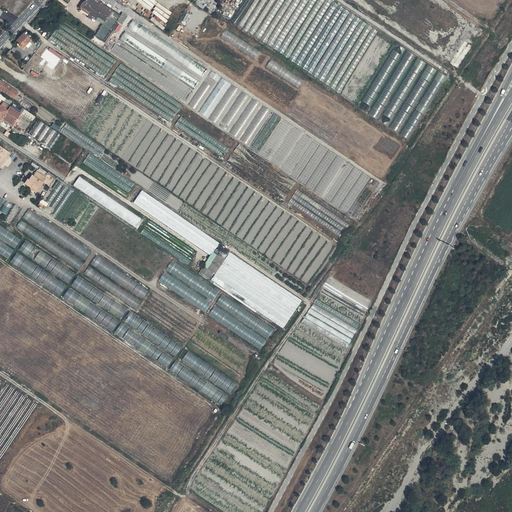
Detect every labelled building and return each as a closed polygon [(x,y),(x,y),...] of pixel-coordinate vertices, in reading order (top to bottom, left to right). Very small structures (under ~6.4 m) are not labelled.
[(96,36),(103,41),(106,37),(112,28),(120,16),(95,0),(85,0),(84,3),(85,4),(82,9),(89,13),(88,15),(98,21),(99,20),(104,23),(102,27),(103,28),(102,30),(100,29),(96,36)] [(121,17),(117,23),(122,27),(128,17),(123,14),(121,17)] [(117,23),(121,17),(120,16),(112,28),(113,29),(117,23)] [(133,20),(128,29),(150,43),(151,42),(158,47),(160,45),(163,47),(166,41),(133,20)] [(128,31),(119,45),(172,81),(181,67),(128,31)] [(21,52),(31,42),(24,34),(14,45),(21,52)] [(395,43),(361,108),(368,111),(402,47),(395,43)] [(119,45),(114,54),(166,89),(172,81),(119,45)] [(406,50),(371,115),(377,117),(386,100),(388,101),(413,54),(406,50)] [(114,54),(107,64),(160,99),(166,89),(114,54)] [(201,77),(207,68),(196,61),(190,70),(201,77)] [(413,64),(382,121),(388,125),(419,67),(413,64)] [(427,64),(393,128),(399,131),(409,113),(408,112),(412,104),(414,105),(425,83),(428,85),(436,69),(427,64)] [(243,109),(181,67),(172,81),(236,123),(245,110),(243,109)] [(438,71),(402,135),(410,139),(446,75),(438,71)] [(19,99),(16,96),(17,94),(0,81),(0,91),(17,102),(19,99)] [(172,81),(166,89),(230,132),(236,123),(172,81)] [(166,89),(160,99),(223,142),(230,132),(166,89)] [(0,118),(1,120),(9,109),(2,104),(0,106),(0,118)] [(19,116),(9,109),(1,120),(12,127),(20,116),(19,116)] [(309,153),(245,110),(236,123),(299,166),(309,153)] [(15,127),(19,130),(26,121),(22,118),(21,118),(15,127)] [(0,122),(10,130),(12,127),(1,120),(0,121),(0,122)] [(26,121),(19,130),(23,133),(30,124),(26,121)] [(105,149),(67,123),(65,127),(103,153),(105,149)] [(230,132),(293,175),(299,166),(236,123),(230,132)] [(50,153),(58,142),(34,125),(26,137),(43,149),(50,153)] [(102,153),(64,127),(62,131),(100,157),(102,153)] [(293,175),(230,132),(223,142),(287,185),(293,175)] [(26,137),(49,154),(50,153),(43,149),(26,137)] [(0,145),(0,169),(11,153),(0,145)] [(135,183),(90,153),(87,157),(132,187),(135,183)] [(132,188),(87,158),(84,162),(129,192),(132,188)] [(46,179),(46,178),(48,175),(39,168),(36,172),(46,179)] [(43,183),(46,179),(36,172),(33,177),(32,176),(29,181),(27,179),(24,184),(30,189),(31,187),(37,191),(43,183)] [(142,218),(80,177),(75,185),(136,227),(142,218)] [(46,178),(46,179),(43,183),(48,187),(52,182),(46,178)] [(51,203),(64,184),(60,181),(47,200),(51,203)] [(54,208),(69,187),(65,184),(51,206),(54,208)] [(57,216),(74,191),(70,188),(53,214),(57,216)] [(220,243),(143,190),(135,202),(211,255),(220,243)] [(7,201),(1,211),(7,214),(12,205),(7,201)] [(91,251),(30,209),(25,217),(85,259),(91,251)] [(83,263),(23,220),(18,227),(78,269),(83,263)] [(21,238),(0,224),(0,236),(15,247),(21,238)] [(194,256),(148,225),(145,228),(192,260),(194,256)] [(191,260),(144,229),(142,232),(188,264),(191,260)] [(14,250),(0,240),(0,252),(9,258),(14,250)] [(74,273),(26,241),(21,250),(69,282),(74,273)] [(214,252),(205,266),(214,272),(217,274),(226,260),(214,252)] [(217,274),(212,280),(284,328),(302,300),(231,252),(226,260),(217,274)] [(65,285),(18,253),(12,261),(60,293),(65,285)] [(97,255),(92,262),(144,297),(148,290),(97,255)] [(219,292),(173,261),(167,269),(213,300),(219,292)] [(90,266),(85,273),(136,308),(141,301),(90,266)] [(205,266),(200,273),(209,279),(214,272),(205,266)] [(212,303),(166,272),(160,280),(206,312),(212,303)] [(128,310),(79,276),(73,285),(122,318),(128,310)] [(119,321),(70,288),(64,297),(113,330),(119,321)] [(273,330),(223,295),(217,303),(268,338),(273,330)] [(360,324),(317,298),(315,302),(358,328),(360,324)] [(358,329),(314,303),(312,307),(356,333),(358,329)] [(266,340),(216,306),(210,314),(260,349),(266,340)] [(355,334),(311,308),(309,312),(353,338),(355,334)] [(182,346),(131,312),(126,320),(176,354),(182,346)] [(352,339),(308,313),(306,317),(350,343),(352,339)] [(349,344),(305,318),(302,321),(347,348),(349,344)] [(173,358),(123,324),(117,332),(168,366),(173,358)] [(236,383),(185,349),(179,357),(230,391),(236,383)] [(227,395),(177,361),(171,369),(222,403),(227,395)]
